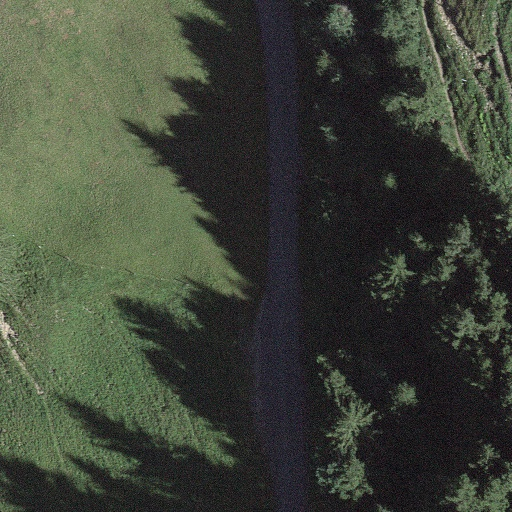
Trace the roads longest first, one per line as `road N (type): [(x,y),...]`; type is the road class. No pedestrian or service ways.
road 1 (unclassified): [(293,511),(269,0)]
road 2 (track): [(281,177),(399,485),(417,511)]
